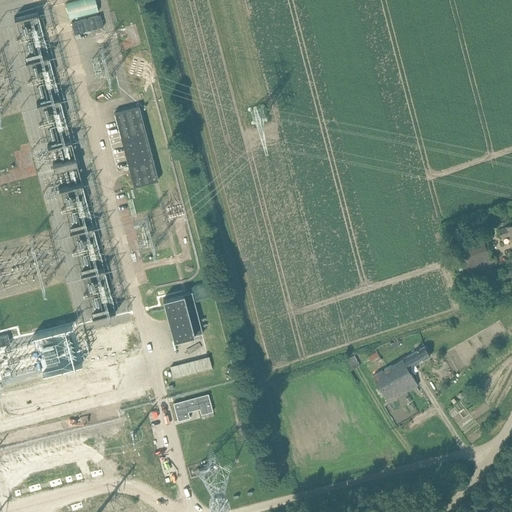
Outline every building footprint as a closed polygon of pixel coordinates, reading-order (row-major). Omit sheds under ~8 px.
[(95,0),(77,0),(65,3),(69,19),(98,11),(95,0)] [(114,112),(133,187),(158,180),(139,106),(114,112)] [(511,224),(498,229),(501,238),(509,235),(511,240),(511,239),(511,224)] [(451,248),(461,276),(497,264),(494,256),(489,258),(482,237),(451,248)] [(511,279),(511,278),(511,277),(511,272),(508,261),(498,264),(504,280),(505,280),(507,285),(511,283),(511,279)] [(192,292),(192,291),(184,294),(184,293),(183,293),(183,294),(163,299),(173,340),(194,335),(194,336),(195,335),(194,335),(203,333),(203,332),(202,332),(192,292)] [(393,350),(392,349),(399,345),(397,341),(390,345),(388,341),(383,344),(388,353),(393,350)] [(387,368),(372,376),(388,403),(418,385),(408,369),(430,356),(424,346),(387,368)] [(369,361),(370,360),(365,350),(356,355),(362,366),(366,364),(366,365),(370,363),(369,361)] [(170,367),(173,379),(212,369),(209,357),(170,367)] [(208,394),(174,403),(178,421),(190,417),(188,412),(190,411),(198,409),(200,409),(201,414),(213,411),(210,402),(208,394)] [(454,405),(463,418),(467,415),(457,402),(454,405)] [(211,465),(198,468),(200,476),(212,473),(211,465)]
